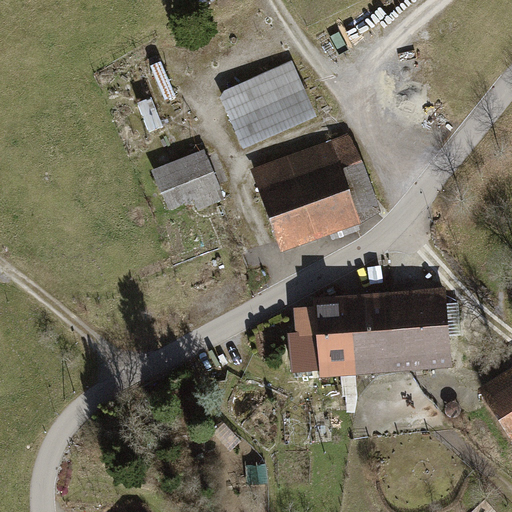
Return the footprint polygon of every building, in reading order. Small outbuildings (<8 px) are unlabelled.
[(314,111),(295,63),(221,92),(240,140),(314,111)] [(376,206),(349,134),(252,171),(279,243),(376,206)] [(168,205),(196,196),(199,205),(225,197),(209,146),(156,162),(168,205)] [(450,366),(444,290),(315,299),(316,309),(297,310),(301,367),(320,366),(320,375),(450,366)] [(511,366),(477,387),(511,444),(511,366)] [(264,465),(246,467),(247,487),(266,486),(264,465)]
